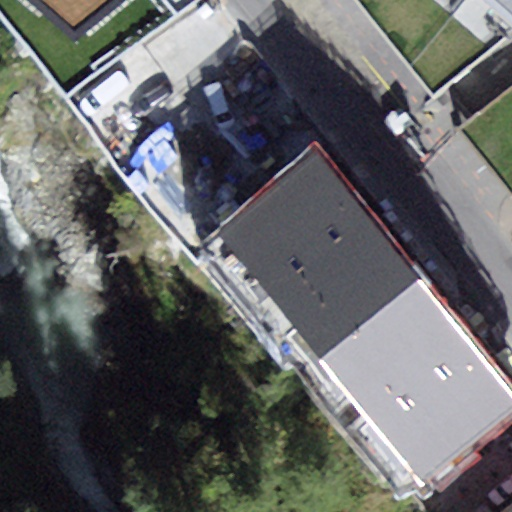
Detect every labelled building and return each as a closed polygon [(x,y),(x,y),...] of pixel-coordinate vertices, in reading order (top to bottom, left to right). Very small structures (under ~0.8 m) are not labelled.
[(32,0),(50,23),(79,0),(32,0)] [(511,0),(485,0),(511,22),(511,0)] [(212,97),(144,158),(196,215),(264,154),(212,97)] [(218,233),(321,358),(421,277),(318,152),(218,233)] [(321,358),(423,483),(511,410),(511,388),(421,277),(321,358)]
